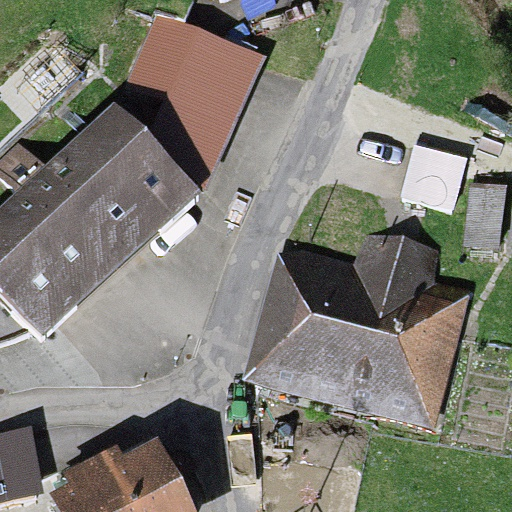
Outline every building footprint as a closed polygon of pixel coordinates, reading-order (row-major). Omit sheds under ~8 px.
[(199,206),(165,168),(173,160),(207,197),(263,68),(254,64),(160,22),(117,116),(47,179),(20,150),(0,168),(0,178),(22,203),(0,222),(0,299),(44,348),(80,316),(71,306),(155,229),(164,239),(199,206)] [(417,152),(404,202),(454,215),(467,165),(417,152)] [(476,193),(467,248),(495,253),(504,196),(476,193)] [(464,323),(426,313),(439,263),(369,245),(361,273),(297,256),(291,279),(269,370),(424,409),(439,347),(457,351),(464,323)] [(173,511),(149,461),(122,474),(116,462),(70,484),(76,497),(67,502),(72,511),(173,511)]
